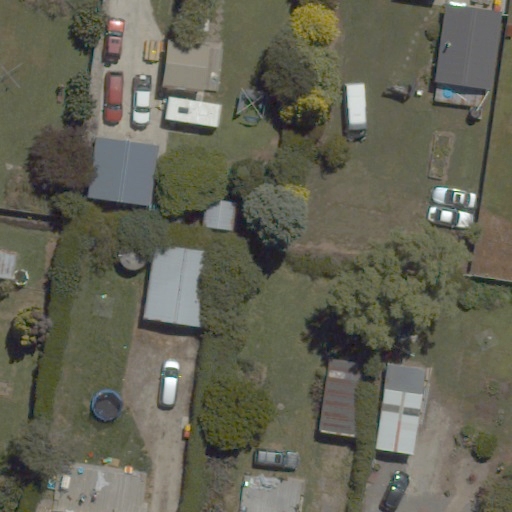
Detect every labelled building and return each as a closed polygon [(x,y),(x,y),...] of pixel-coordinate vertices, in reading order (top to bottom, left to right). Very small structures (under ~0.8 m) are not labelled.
[(497,14),(443,10),(436,99),(490,103),(497,14)] [(203,51),(166,49),(163,96),(201,98),(203,51)] [(161,154),(92,142),(82,204),(151,215),(161,154)] [(220,256),(156,247),(145,321),(209,330),(220,256)] [(370,358),(328,353),(317,442),(360,447),(370,358)] [(435,385),(383,376),(370,451),(422,460),(435,385)]
